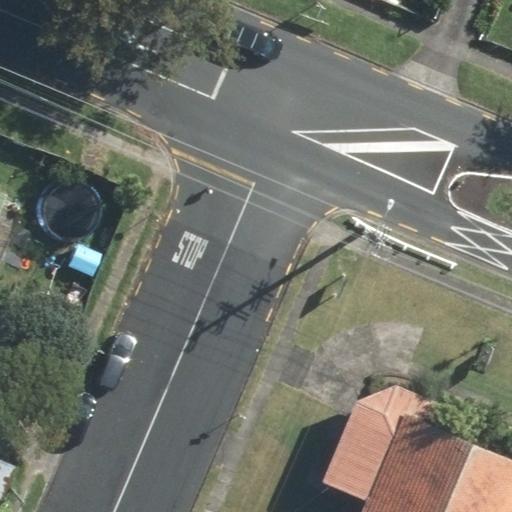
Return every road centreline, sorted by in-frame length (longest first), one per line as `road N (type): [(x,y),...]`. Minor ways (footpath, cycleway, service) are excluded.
road 1 (residential): [(107,511),(288,106)]
road 2 (tertiary): [(35,0),(288,106)]
road 3 (tertiary): [(288,106),(511,200)]
